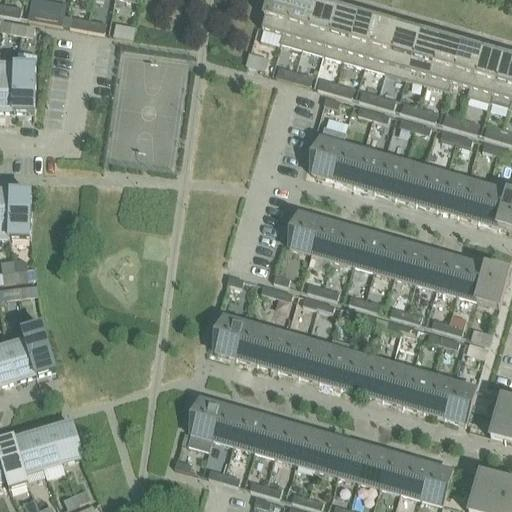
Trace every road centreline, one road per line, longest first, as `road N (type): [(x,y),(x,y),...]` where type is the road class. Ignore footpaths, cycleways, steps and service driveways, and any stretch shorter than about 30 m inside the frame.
road 1 (residential): [(511,248),(263,176)]
road 2 (residential): [(0,147),(60,150),(72,140),(86,39)]
